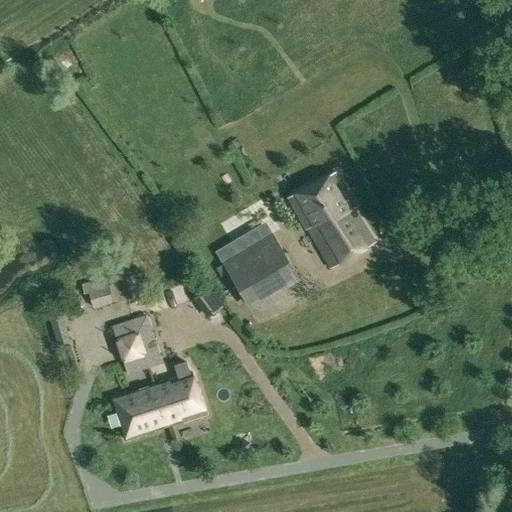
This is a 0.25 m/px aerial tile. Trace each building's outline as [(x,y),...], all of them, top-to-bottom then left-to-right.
[(307,228),(330,268),(374,241),(354,207),(356,205),(335,170),(288,198),(306,229),(307,228)] [(250,309),(300,278),(272,231),(222,262),(250,309)] [(87,289),(92,307),(113,300),(107,283),(87,289)] [(50,318),(58,344),(70,341),(62,314),(50,318)] [(113,326),(128,374),(162,363),(146,315),(113,326)] [(87,318),(74,320),(78,341),(90,339),(87,318)] [(191,371),(151,384),(165,426),(205,413),(191,371)] [(165,426),(151,384),(111,397),(125,439),(165,426)]
